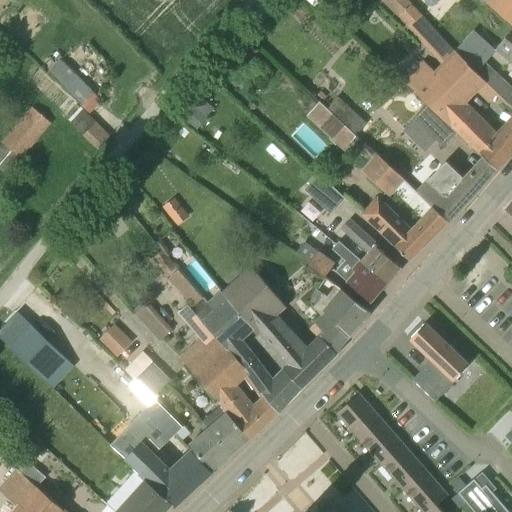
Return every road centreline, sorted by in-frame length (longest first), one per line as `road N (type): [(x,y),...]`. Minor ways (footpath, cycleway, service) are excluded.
road 1 (residential): [(191,511),(364,348),(511,178)]
road 2 (residential): [(0,291),(248,0)]
